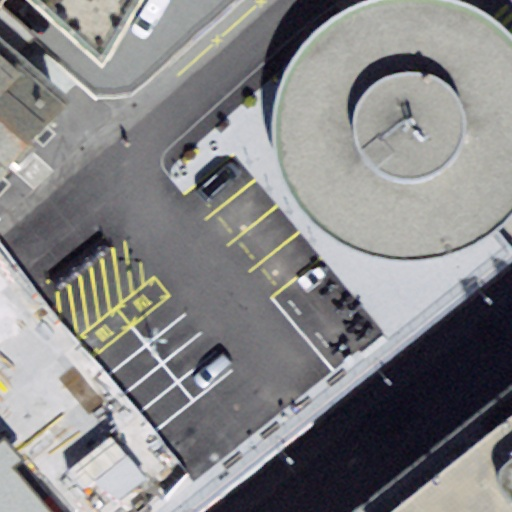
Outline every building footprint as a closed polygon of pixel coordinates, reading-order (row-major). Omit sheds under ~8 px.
[(143,0),(132,19),(100,0),(1,0),(0,3),(0,12),(95,99),(133,99),(241,0),(143,0)] [(100,0),(132,19),(143,0),(100,0)] [(0,511),(219,511),(497,284),(477,259),(507,236),(511,229),(511,52),(493,33),(464,16),(428,6),(390,7),(352,18),(319,40),(294,71),(281,59),(0,298),(0,511)] [(0,57),(0,182),(63,121),(0,57)] [(511,511),(511,418),(396,511),(511,511)]
